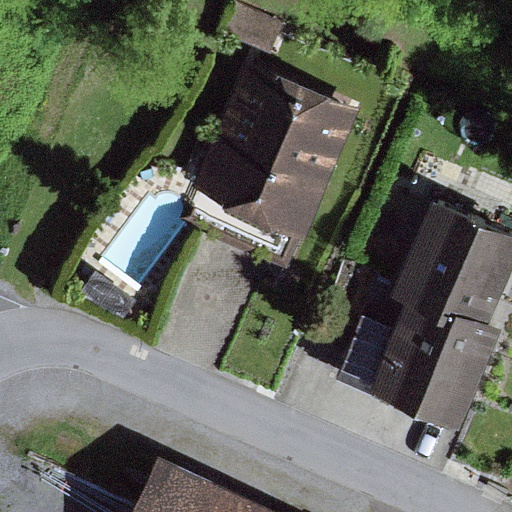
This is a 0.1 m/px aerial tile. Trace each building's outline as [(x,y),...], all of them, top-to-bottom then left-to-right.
[(361,94),(250,49),(198,175),(309,220),(361,94)] [(511,258),(511,213),(433,180),(394,272),(408,278),(489,313),(511,258)] [(371,363),(408,278),(394,272),(381,266),(337,362),(364,374),(371,363)] [(489,313),(408,278),(371,363),(462,403),(499,318),(489,313)] [(306,511),(159,440),(123,511),(306,511)]
